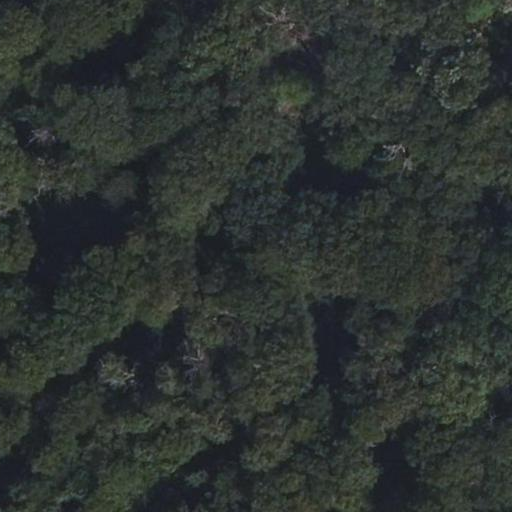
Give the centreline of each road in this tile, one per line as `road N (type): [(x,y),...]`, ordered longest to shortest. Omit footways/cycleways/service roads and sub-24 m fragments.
road 1 (track): [(511,9),(230,172),(0,493)]
road 2 (track): [(0,303),(29,296),(160,223),(230,172),(318,54),(339,0)]
